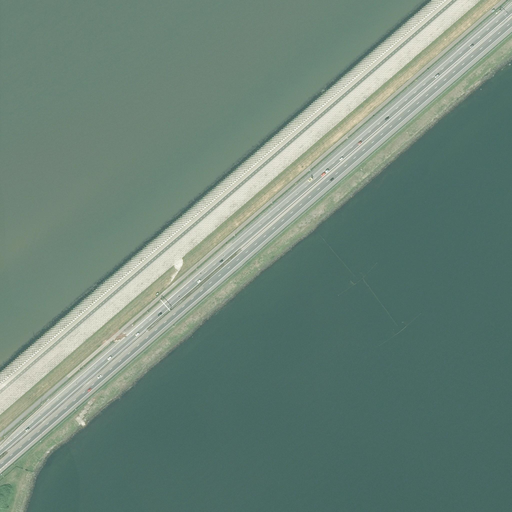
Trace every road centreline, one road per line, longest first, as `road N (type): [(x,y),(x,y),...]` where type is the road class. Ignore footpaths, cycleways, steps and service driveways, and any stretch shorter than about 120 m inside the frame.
road 1 (motorway): [(511,8),(0,450)]
road 2 (motorway): [(0,463),(511,22)]
